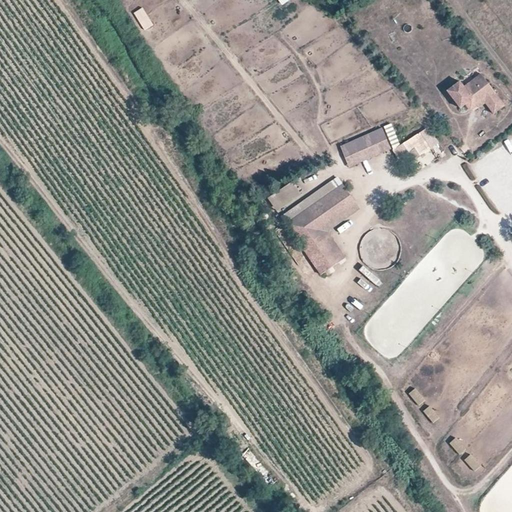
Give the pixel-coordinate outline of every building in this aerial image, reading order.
[(145,31),(154,25),(142,7),(133,13),(145,31)] [(461,81),(446,93),(461,111),(467,107),(473,115),(486,105),(496,117),(508,107),(482,74),(465,87),(461,81)] [(383,128),(340,147),(350,168),(392,150),(383,128)] [(431,148),(421,132),(393,151),(399,160),(402,157),(416,148),(421,155),(431,148)] [(421,155),(416,148),(402,157),(407,165),(421,156),(421,155)] [(294,181),(268,199),(278,214),(304,195),(294,181)] [(279,219),(284,226),(336,190),(331,182),(279,219)] [(336,190),(284,226),(321,278),(347,260),(329,233),(361,211),(343,185),(336,190)] [(378,290),(382,285),(363,268),(359,273),(378,290)] [(415,390),(408,396),(419,408),(425,402),(415,390)] [(430,407),(423,413),(434,425),(441,419),(430,407)] [(455,438),(449,444),(460,456),(466,450),(455,438)] [(472,455),(465,461),(476,473),(482,467),(472,455)]
